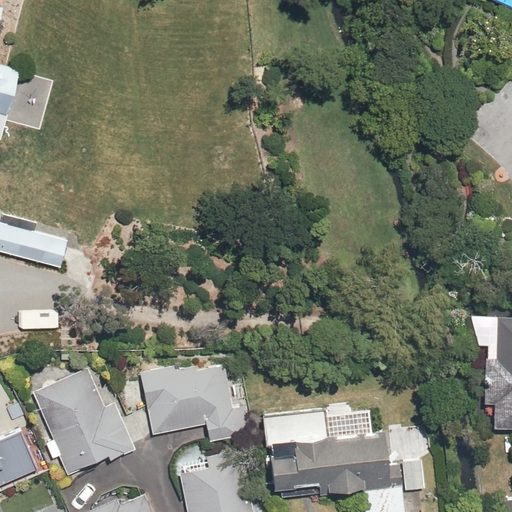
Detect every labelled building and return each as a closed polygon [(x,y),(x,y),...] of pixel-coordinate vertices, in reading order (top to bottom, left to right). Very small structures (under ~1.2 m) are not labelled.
[(0,95),(10,99),(19,67),(0,61),(0,15),(3,4),(0,3),(0,95)] [(511,316),(477,316),(477,351),(486,351),(485,394),(493,394),(493,430),(511,429),(511,316)] [(153,435),(207,429),(209,442),(247,437),(246,424),(238,358),(145,369),(153,435)] [(110,456),(135,446),(115,400),(104,404),(87,365),(32,389),(53,437),(46,440),(53,456),(59,453),(67,472),(87,464),(85,461),(108,452),(110,456)] [(316,412),(262,418),(270,491),(344,483),(345,498),(361,496),(362,511),(408,511),(405,486),(427,483),(421,431),(319,441),(316,412)] [(0,482),(38,466),(21,427),(0,436),(0,482)] [(181,511),(264,511),(255,447),(174,458),(181,511)] [(154,511),(145,491),(120,502),(117,495),(77,511),(154,511)] [(511,511),(511,500),(496,503),(497,511),(511,511)]
